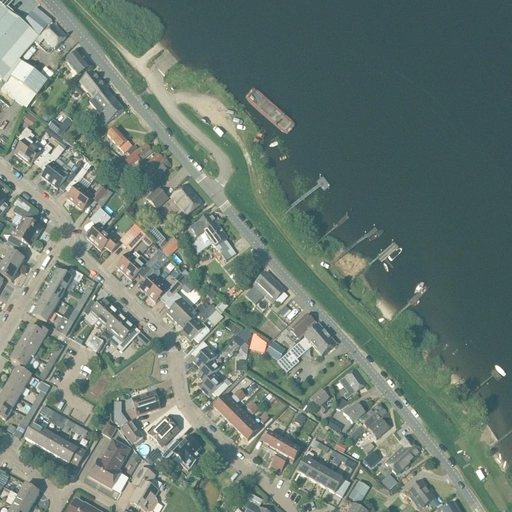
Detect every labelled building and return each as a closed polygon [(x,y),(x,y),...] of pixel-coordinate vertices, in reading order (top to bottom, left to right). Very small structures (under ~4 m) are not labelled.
[(0,0),(0,80),(5,85),(1,90),(26,111),(54,75),(45,68),(39,76),(25,66),(36,52),(31,48),(35,44),(47,55),(49,53),(38,42),(43,37),(41,36),(40,37),(25,23),(25,22),(8,8),(14,0),(0,0)] [(25,22),(25,23),(40,37),(41,36),(51,23),(52,22),(36,9),(25,22)] [(38,42),(49,53),(53,48),(55,50),(66,39),(51,23),(41,36),(43,37),(38,42)] [(66,62),(79,78),(90,69),(78,53),(66,62)] [(80,84),(94,101),(107,91),(93,73),(80,84)] [(94,101),(89,105),(100,118),(117,103),(107,91),(94,101)] [(100,118),(107,126),(124,112),(117,103),(100,118)] [(27,114),(22,122),(33,130),(39,122),(27,114)] [(42,122),(49,123),(50,117),(43,115),(42,122)] [(54,121),(48,127),(60,138),(73,123),(67,118),(60,127),(54,121)] [(27,129),(19,139),(24,143),(14,155),(22,161),(35,145),(30,142),(34,137),(31,135),(32,133),(27,129)] [(116,129),(109,136),(108,137),(119,150),(119,149),(124,154),(132,147),(116,129)] [(63,135),(60,138),(63,141),(62,142),(65,145),(68,142),(68,140),(63,135)] [(47,146),(45,149),(37,142),(35,145),(22,161),(31,168),(40,155),(45,159),(52,150),(47,146)] [(62,142),(51,157),(56,161),(68,147),(65,145),(62,142)] [(146,144),(139,151),(134,154),(135,155),(118,168),(125,177),(142,163),(141,161),(152,152),(146,144)] [(153,166),(145,174),(145,175),(149,178),(164,160),(158,154),(150,163),(153,166)] [(58,191),(67,180),(72,183),(75,179),(87,163),(84,160),(83,159),(82,159),(78,164),(72,172),(64,166),(62,169),(50,184),(58,191)] [(149,178),(148,180),(153,185),(164,173),(171,165),(164,160),(149,178)] [(42,178),(50,184),(62,169),(54,163),(42,178)] [(87,163),(75,179),(80,183),(92,167),(87,163)] [(147,178),(145,175),(145,174),(140,168),(136,171),(139,175),(138,176),(143,180),(142,181),(144,182),(147,178)] [(86,191),(78,184),(67,199),(75,206),(86,191)] [(187,185),(171,198),(178,207),(187,217),(203,204),(187,185)] [(75,206),(83,212),(93,200),(97,204),(106,192),(101,188),(94,197),(86,191),(75,206)] [(147,201),(151,206),(163,194),(158,189),(147,201)] [(163,194),(151,206),(157,211),(168,199),(163,194)] [(17,208),(13,214),(24,220),(18,229),(37,240),(43,230),(33,224),(36,219),(17,208)] [(110,219),(100,211),(91,221),(97,226),(86,239),(93,245),(107,231),(103,228),(110,219)] [(195,241),(199,238),(217,225),(210,216),(196,226),(188,232),(195,241)] [(194,244),(187,249),(188,252),(193,257),(194,258),(212,244),(226,263),(236,255),(231,248),(228,251),(223,244),(228,240),(217,225),(199,238),(195,241),(193,242),(194,244)] [(31,249),(37,240),(18,229),(13,238),(11,237),(8,242),(18,249),(21,243),(31,249)] [(112,254),(118,246),(120,245),(114,239),(107,231),(93,245),(101,253),(106,248),(112,254)] [(131,252),(146,236),(142,232),(135,239),(127,248),(131,252)] [(121,243),(127,248),(135,239),(129,234),(121,243)] [(153,240),(159,247),(163,243),(157,237),(155,238),(154,237),(152,239),(153,240)] [(163,252),(169,258),(181,246),(175,240),(163,252)] [(10,252),(3,264),(18,272),(25,261),(10,252)] [(124,275),(140,258),(136,254),(133,257),(129,254),(116,268),(124,275)] [(124,275),(132,282),(145,268),(149,272),(158,262),(154,258),(148,264),(141,257),(140,258),(124,275)] [(169,262),(164,257),(159,262),(158,262),(149,272),(154,276),(141,290),(148,297),(161,283),(157,280),(160,277),(160,273),(159,272),(163,267),(164,268),(169,262)] [(0,261),(0,276),(12,283),(18,272),(3,264),(0,261)] [(83,277),(72,270),(68,277),(58,271),(52,282),(66,291),(73,280),(80,284),(83,277)] [(255,288),(246,297),(255,307),(264,297),(273,306),(286,292),(266,273),(253,287),(255,288)] [(197,283),(191,277),(188,280),(194,286),(197,283)] [(52,282),(45,293),(60,302),(66,291),(52,282)] [(169,290),(161,283),(148,297),(156,304),(167,293),(168,295),(165,299),(169,303),(176,294),(177,295),(182,289),(183,288),(177,282),(169,290)] [(183,288),(182,289),(188,295),(194,290),(187,283),(184,286),(183,288)] [(86,302),(93,290),(89,288),(82,300),(86,302)] [(210,289),(205,295),(211,301),(217,296),(210,289)] [(39,304),(53,313),(60,302),(45,293),(39,304)] [(167,314),(176,324),(191,309),(177,295),(176,294),(169,303),(166,307),(170,311),(167,314)] [(84,314),(88,317),(91,314),(98,321),(112,307),(104,299),(97,307),(92,301),(84,314)] [(82,300),(75,311),(79,313),(86,302),(82,300)] [(53,313),(39,304),(32,315),(47,324),(53,313)] [(176,324),(184,331),(196,319),(202,314),(204,312),(208,307),(206,305),(203,308),(201,306),(195,312),(191,309),(176,324)] [(208,307),(204,312),(210,317),(214,313),(213,311),(213,310),(209,306),(208,307)] [(112,307),(98,321),(94,325),(98,329),(102,325),(106,329),(120,314),(112,307)] [(69,308),(63,318),(68,321),(74,311),(69,308)] [(73,325),(79,313),(75,311),(69,322),(73,325)] [(128,322),(120,314),(106,329),(114,336),(128,322)] [(184,331),(181,334),(191,343),(194,340),(199,344),(210,333),(203,326),(208,319),(202,314),(196,319),(184,331)] [(307,317),(291,333),(299,341),(307,331),(313,323),(307,317)] [(69,322),(61,334),(66,337),(71,329),(73,325),(69,322)] [(117,348),(122,353),(135,339),(131,335),(136,329),(128,322),(114,336),(122,343),(117,348)] [(230,330),(232,331),(235,327),(226,322),(223,326),(224,326),(224,327),(230,331),(230,330)] [(318,325),(311,332),(305,337),(306,338),(289,353),(290,353),(278,364),(287,374),(299,364),(297,361),(312,347),(322,358),(336,346),(318,325)] [(24,339),(38,347),(44,337),(46,338),(48,334),(36,327),(34,330),(30,327),(24,339)] [(243,331),(239,337),(242,340),(246,343),(246,344),(250,340),(251,332),(245,329),(243,331)] [(140,334),(137,337),(137,340),(147,349),(152,345),(140,334)] [(87,347),(92,351),(99,339),(93,336),(87,347)] [(38,347),(24,339),(17,349),(32,358),(38,347)] [(92,351),(97,353),(104,342),(99,339),(92,351)] [(253,351),(260,352),(262,342),(255,341),(253,351)] [(193,363),(202,372),(212,362),(217,357),(203,343),(192,355),(196,359),(193,363)] [(11,361),(19,366),(25,369),(32,358),(17,349),(11,361)] [(269,354),(268,356),(270,357),(278,362),(281,356),(273,351),(269,349),(267,353),(269,354)] [(53,356),(49,363),(54,365),(58,359),(53,356)] [(116,371),(121,367),(117,362),(112,366),(116,371)] [(197,377),(205,384),(215,374),(215,375),(220,370),(212,362),(202,372),(197,377)] [(236,362),(236,372),(245,372),(246,363),(242,363),(236,362)] [(47,367),(43,374),(47,377),(52,370),(47,367)] [(17,369),(11,381),(25,389),(32,378),(17,369)] [(354,395),(355,397),(358,395),(357,393),(367,386),(356,370),(339,382),(344,389),(348,395),(345,397),(345,398),(347,400),(351,397),(354,395)] [(217,400),(224,393),(228,388),(215,375),(215,374),(205,384),(200,389),(209,399),(213,395),(217,400)] [(11,381),(4,391),(19,400),(25,389),(11,381)] [(45,386),(41,393),(46,396),(50,389),(45,386)] [(4,391),(0,398),(0,403),(12,411),(19,400),(4,391)] [(221,415),(242,393),(240,391),(234,397),(231,400),(227,396),(214,409),(221,415)] [(322,391),(310,401),(318,410),(319,410),(323,415),(328,411),(323,405),(329,400),(322,391)] [(221,415),(227,422),(240,409),(237,406),(240,402),(246,397),(242,393),(221,415)] [(138,417),(160,410),(155,394),(133,401),(138,417)] [(39,397),(35,404),(39,407),(44,400),(39,397)] [(337,399),(336,410),(341,412),(348,406),(346,403),(340,400),(337,399)] [(0,403),(0,418),(6,422),(12,411),(0,403)] [(256,407),(253,404),(248,410),(250,412),(256,407)] [(366,415),(359,421),(367,430),(373,424),(387,413),(380,404),(366,415)] [(300,410),(307,415),(311,410),(303,405),(300,410)] [(353,425),(358,420),(365,414),(357,405),(350,412),(348,410),(343,415),(353,425)] [(41,412),(48,416),(51,411),(44,407),(41,412)] [(254,416),(259,410),(256,407),(250,412),(254,416)] [(33,417),(37,410),(32,408),(28,415),(33,417)] [(234,429),(247,416),(240,409),(227,422),(234,429)] [(55,413),(52,418),(58,422),(60,417),(55,413)] [(294,423),(302,428),(307,420),(299,415),(294,423)] [(241,436),(254,423),(247,416),(234,429),(241,436)] [(267,418),(261,423),(264,426),(270,420),(267,418)] [(27,428),(31,421),(26,419),(22,426),(27,428)] [(63,425),(70,429),(73,424),(66,420),(63,425)] [(178,432),(166,420),(149,436),(162,448),(178,432)] [(381,420),(368,431),(377,441),(389,430),(381,420)] [(37,447),(45,432),(48,425),(44,422),(40,429),(33,425),(25,440),(37,447)] [(127,438),(137,430),(132,422),(121,430),(127,438)] [(260,429),(254,423),(241,436),(248,442),(260,429)] [(111,440),(117,429),(108,424),(102,435),(111,440)] [(337,424),(333,430),(339,434),(343,428),(337,424)] [(12,434),(16,429),(10,426),(7,431),(12,434)] [(81,435),(83,430),(76,426),(74,431),(81,435)] [(361,427),(350,438),(354,442),(365,431),(361,427)] [(143,438),(137,430),(127,438),(132,446),(143,438)] [(45,432),(37,447),(47,453),(56,438),(45,432)] [(270,434),(267,438),(262,447),(293,464),(300,451),(270,434)] [(409,437),(401,443),(404,447),(385,465),(396,477),(414,459),(421,452),(414,444),(409,437)] [(47,453),(58,459),(67,445),(56,438),(47,453)] [(189,438),(181,446),(177,442),(154,464),(159,469),(174,454),(183,463),(180,465),(188,473),(202,459),(196,453),(201,449),(189,438)] [(310,448),(316,451),(315,453),(320,456),(322,452),(324,447),(314,441),(310,448)] [(112,490),(120,474),(117,472),(130,452),(113,443),(102,463),(99,462),(90,477),(112,490)] [(335,451),(343,455),(347,449),(339,444),(335,451)] [(363,451),(367,455),(374,448),(370,444),(363,451)] [(77,451),(67,445),(58,459),(69,466),(70,464),(77,468),(86,453),(78,449),(77,451)] [(153,449),(143,457),(151,465),(160,457),(153,449)] [(308,453),(302,465),(297,473),(306,479),(315,465),(311,462),(314,457),(308,453)] [(136,455),(131,458),(136,464),(140,460),(136,455)] [(336,460),(341,463),(338,467),(343,469),(348,461),(339,455),(336,460)] [(271,467),(281,473),(285,464),(285,463),(278,458),(276,459),(271,467)] [(368,459),(359,468),(366,475),(375,466),(368,459)] [(306,479),(316,484),(324,470),(315,465),(306,479)] [(144,511),(153,511),(158,505),(157,500),(155,499),(158,493),(162,486),(153,481),(155,478),(141,470),(132,486),(133,486),(134,483),(140,486),(130,503),(144,511)] [(316,484),(319,486),(325,490),(333,475),(324,470),(316,484)] [(343,481),(339,479),(333,475),(325,490),(335,495),(342,499),(350,485),(343,481)] [(389,475),(381,483),(389,492),(398,484),(389,475)] [(435,500),(422,482),(409,491),(422,509),(435,500)] [(359,483),(349,499),(360,505),(369,489),(359,483)] [(19,497),(33,505),(40,494),(25,486),(19,497)] [(11,493),(9,498),(16,502),(12,508),(19,511),(29,511),(33,505),(19,497),(11,493)] [(263,502),(250,495),(249,494),(245,501),(251,505),(246,511),(264,511),(259,509),(263,502)] [(76,501),(70,511),(96,511),(90,508),(90,509),(76,501)]
